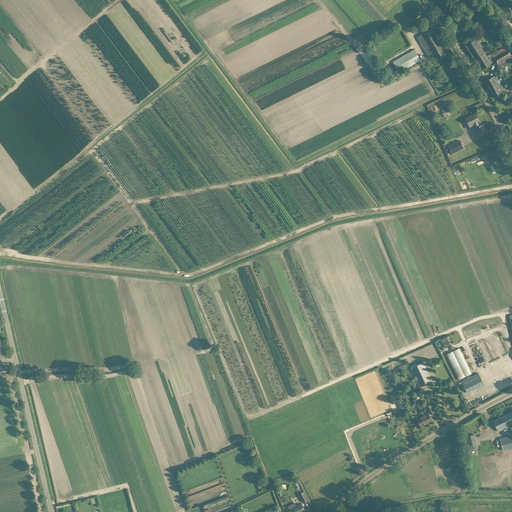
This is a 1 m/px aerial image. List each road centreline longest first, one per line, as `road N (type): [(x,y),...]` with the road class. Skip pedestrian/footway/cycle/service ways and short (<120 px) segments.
road 1 (tertiary): [(51,511),(0,283)]
road 2 (unclassified): [(327,511),(368,477),(511,393)]
road 3 (unclassified): [(511,150),(429,0)]
road 4 (unknown): [(0,100),(123,0)]
